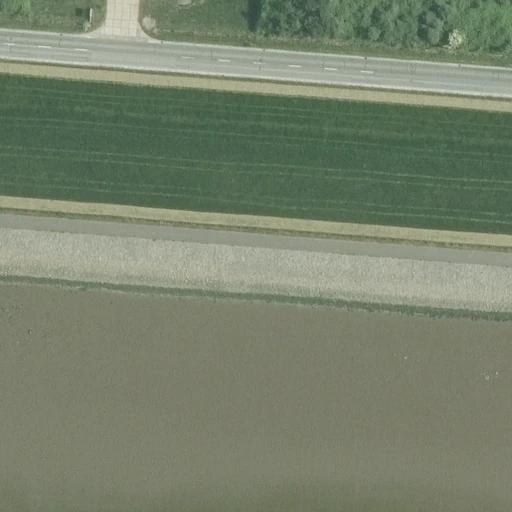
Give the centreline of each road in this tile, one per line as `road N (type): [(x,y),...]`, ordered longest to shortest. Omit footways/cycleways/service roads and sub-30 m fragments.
road 1 (tertiary): [(511,84),(0,43)]
road 2 (track): [(511,265),(0,225)]
